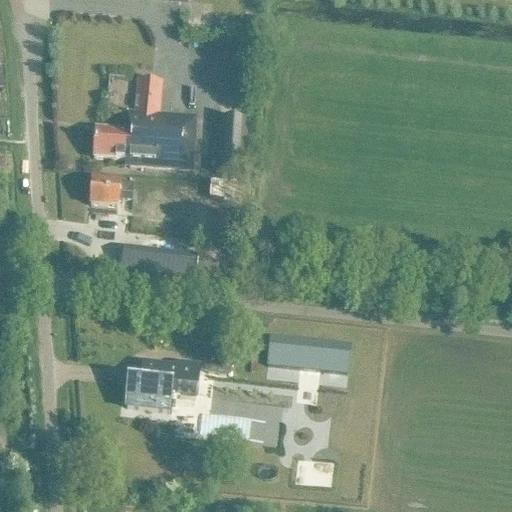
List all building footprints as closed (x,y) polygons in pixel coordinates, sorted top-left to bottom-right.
[(238,85),(252,85),(254,55),(240,55),(238,85)] [(192,177),(196,124),(158,121),(160,87),(136,86),(134,119),(127,119),(126,137),(95,135),(93,164),(128,167),(128,173),(192,177)] [(244,178),(248,126),(219,124),(215,176),(244,178)] [(219,203),(220,186),(210,185),(209,202),(219,203)] [(132,206),(132,199),(133,189),(91,187),(90,212),(117,213),(118,205),(132,206),(131,218),(141,218),(142,206),(132,206)] [(182,228),(170,226),(119,222),(117,240),(164,245),(163,257),(179,259),(182,228)] [(196,262),(127,254),(124,276),(194,284),(196,262)] [(270,346),(267,371),(348,380),(350,354),(270,346)] [(196,391),(202,391),(205,391),(206,378),(198,378),(198,372),(164,368),(161,391),(130,388),(127,412),(159,417),(161,406),(175,408),(178,389),(196,391)] [(222,424),(227,382),(211,380),(206,422),(222,424)]
